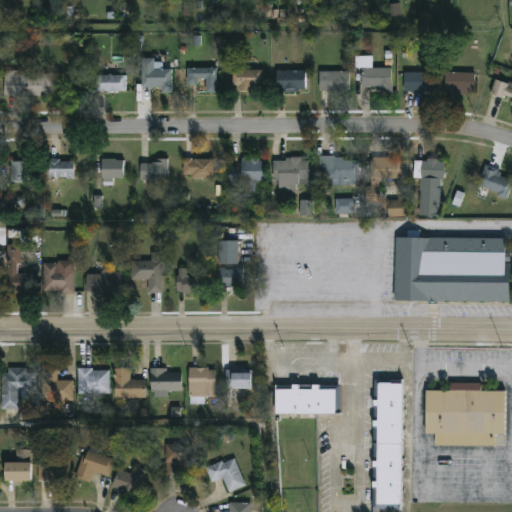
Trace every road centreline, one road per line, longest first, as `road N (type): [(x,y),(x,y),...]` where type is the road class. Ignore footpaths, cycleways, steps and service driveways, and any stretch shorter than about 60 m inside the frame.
road 1 (residential): [(511,143),(430,129),(0,127)]
road 2 (tertiary): [(511,337),(0,331)]
